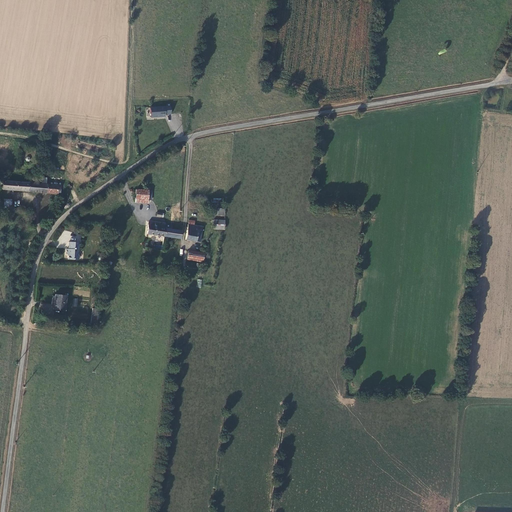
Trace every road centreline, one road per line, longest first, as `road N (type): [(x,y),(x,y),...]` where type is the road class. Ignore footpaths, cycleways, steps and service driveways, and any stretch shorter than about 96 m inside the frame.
road 1 (tertiary): [(4,511),(38,254),(72,208),(172,144),(223,128),(497,83)]
road 2 (unknown): [(189,139),(181,244),(201,246),(205,227),(195,218)]
